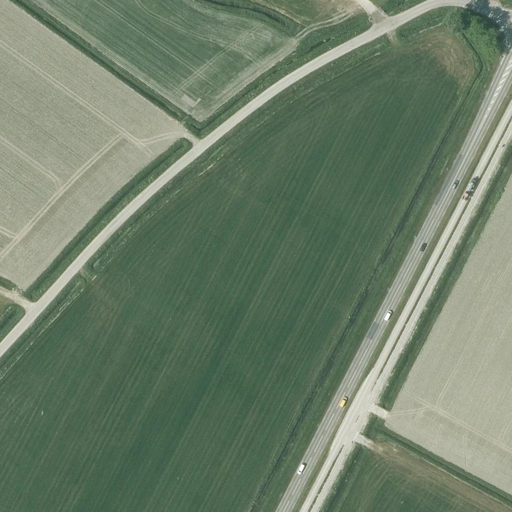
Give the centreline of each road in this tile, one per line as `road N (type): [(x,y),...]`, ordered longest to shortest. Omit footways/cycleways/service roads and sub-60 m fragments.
road 1 (tertiary): [(0,349),(101,237),(282,83),(438,1),(511,21)]
road 2 (unclassified): [(303,511),(511,107)]
road 3 (primary): [(283,511),(472,143)]
